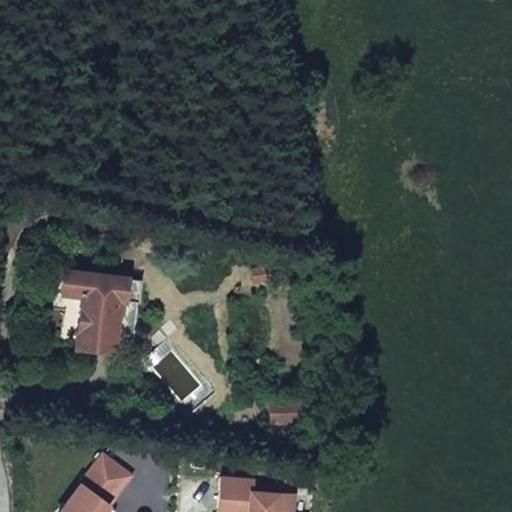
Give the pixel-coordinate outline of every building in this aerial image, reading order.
[(280,277),(280,265),(266,265),(266,277),(280,277)] [(64,293),(66,268),(60,267),(57,292),(64,293)] [(118,298),(121,276),(66,268),(64,293),(78,295),(74,342),(91,345),(91,349),(110,352),(118,298)] [(118,298),(138,301),(141,278),(121,276),(118,298)] [(108,366),(104,396),(104,398),(134,402),(138,369),(108,366)] [(289,401),(258,402),(259,421),(289,420),(289,401)] [(129,475),(101,454),(57,511),(100,511),(106,505),(129,475)] [(290,511),(292,495),(249,491),(250,479),(218,477),(215,511),(290,511)]
